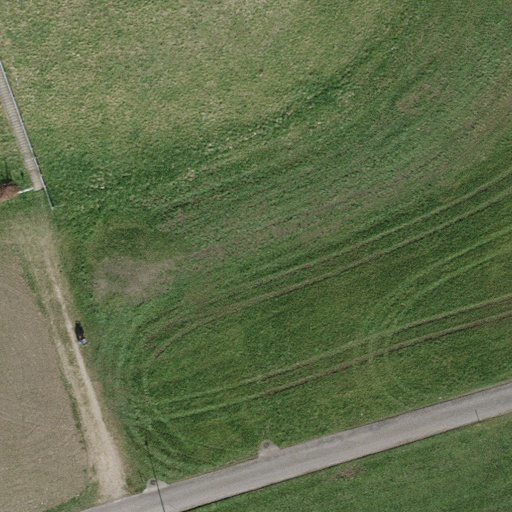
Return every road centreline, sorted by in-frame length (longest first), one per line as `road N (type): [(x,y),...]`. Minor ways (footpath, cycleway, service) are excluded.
road 1 (unclassified): [(131,511),(511,396)]
road 2 (track): [(39,190),(36,231),(123,511)]
